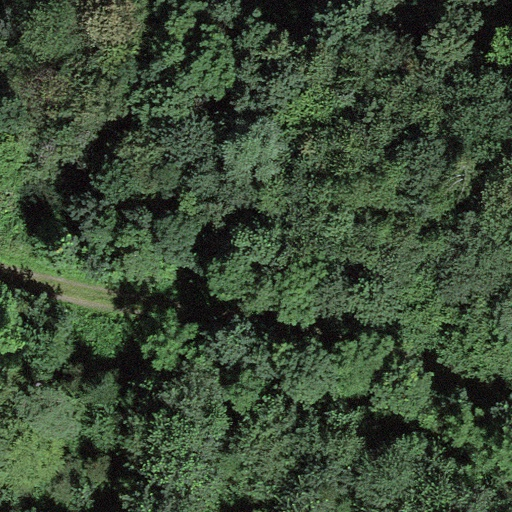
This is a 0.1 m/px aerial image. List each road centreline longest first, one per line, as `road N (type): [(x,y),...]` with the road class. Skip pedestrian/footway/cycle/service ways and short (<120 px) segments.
road 1 (track): [(511,393),(290,328),(0,274)]
road 2 (track): [(349,0),(511,41)]
